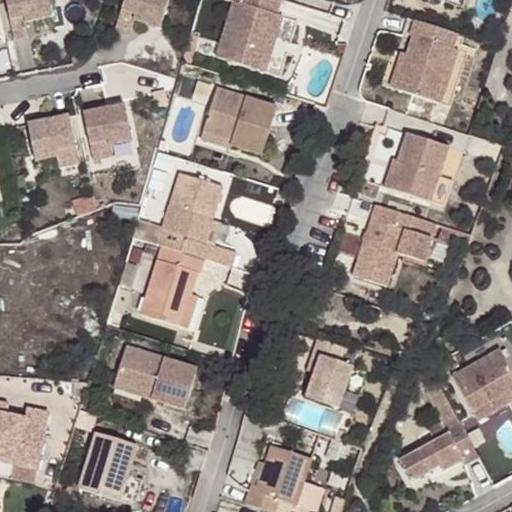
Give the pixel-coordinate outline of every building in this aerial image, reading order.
[(3,0),(11,38),(27,35),(24,21),(49,15),(46,0),(3,0)] [(164,0),(120,0),(111,28),(127,32),(131,18),(156,27),(164,0)] [(282,0),(240,0),(238,5),(234,3),(216,58),(265,74),(283,19),(277,17),(282,0)] [(459,35),(416,23),(405,54),(408,55),(396,90),(451,108),(468,58),(459,55),(453,54),(459,35)] [(459,55),(465,37),(459,35),(453,54),(459,55)] [(408,55),(405,54),(403,52),(391,88),(396,90),(408,55)] [(216,88),(203,130),(230,140),(229,143),(261,155),(277,107),(216,88)] [(81,110),(91,158),(110,154),(108,143),(129,138),(121,102),(81,110)] [(66,113),(25,122),(33,159),(54,154),(56,165),(76,161),(66,113)] [(230,140),(203,130),(200,137),(228,146),(229,143),(230,140)] [(401,163),(391,191),(432,205),(441,179),(444,169),(425,162),(432,142),(411,135),(401,163)] [(452,149),(432,142),(425,162),(444,169),(452,149)] [(388,189),(391,191),(401,163),(397,162),(388,189)] [(176,176),(154,246),(157,247),(202,260),(229,268),(234,255),(211,247),(201,244),(209,222),(218,189),(176,176)] [(441,179),(432,205),(446,210),(455,184),(441,179)] [(379,207),(355,277),(388,288),(399,256),(406,259),(424,264),(432,241),(437,225),(379,207)] [(218,225),(209,222),(201,244),(211,247),(218,225)] [(202,260),(157,247),(136,315),(178,328),(188,297),(194,275),(197,277),(202,260)] [(188,297),(178,328),(192,332),(202,301),(188,297)] [(347,350),(317,340),(313,353),(320,356),(313,373),(305,397),(338,409),(354,368),(342,363),(347,350)] [(128,349),(117,382),(155,394),(152,400),(185,410),(198,370),(128,349)] [(503,397),(511,391),(511,366),(504,350),(455,377),(476,414),(494,404),(496,402),(494,398),(501,394),(503,397)] [(320,356),(313,353),(306,370),(313,373),(320,356)] [(465,467),(480,459),(431,368),(422,371),(417,382),(439,421),(427,428),(435,443),(399,462),(411,483),(442,467),(445,473),(464,464),(465,467)] [(155,394),(117,382),(115,389),(152,400),(155,394)] [(511,406),(511,391),(503,397),(501,394),(494,398),(496,402),(494,404),(499,413),(511,406)] [(10,397),(0,396),(0,406),(9,407),(10,397)] [(0,453),(26,456),(48,458),(53,401),(31,399),(30,409),(9,407),(0,406),(0,453)] [(137,446),(97,433),(79,489),(120,501),(137,446)] [(250,489),(246,503),(269,511),(268,511),(287,511),(291,503),(296,506),(311,461),(271,447),(265,463),(256,491),(250,489)] [(0,468),(25,471),(26,456),(0,453),(0,468)] [(259,460),(250,489),(256,491),(265,463),(259,460)] [(67,511),(69,506),(50,500),(46,511),(67,511)]
